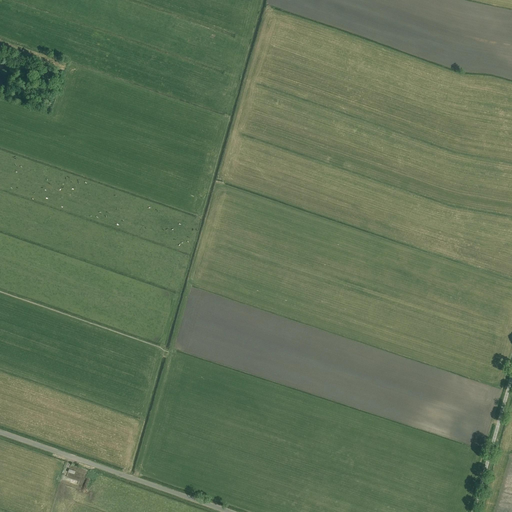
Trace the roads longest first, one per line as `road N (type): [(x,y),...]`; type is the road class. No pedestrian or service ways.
road 1 (unclassified): [(229,511),(0,432)]
road 2 (unclassified): [(473,511),(511,377)]
